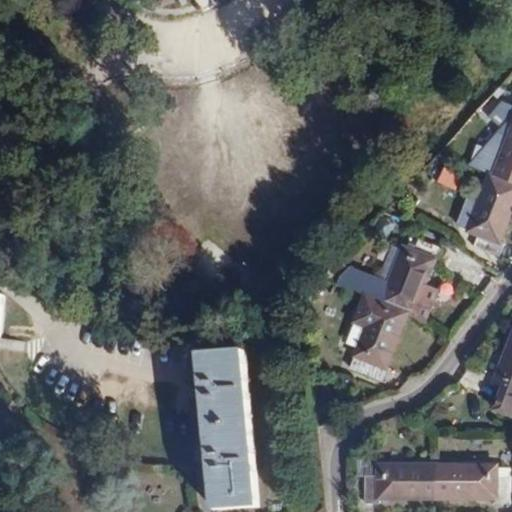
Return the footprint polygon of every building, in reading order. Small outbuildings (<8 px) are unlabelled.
[(478,170),(493,176),(511,184),(511,102),(506,100),(497,124),(478,170)] [(511,218),(511,184),(493,176),(482,203),(470,198),(459,225),(471,230),(471,232),(483,237),(501,245),(511,218)] [(501,245),(483,237),(479,248),(503,257),(507,247),(501,245)] [(417,251),(407,247),(405,250),(391,283),(386,280),(353,265),(342,273),(339,284),(379,300),(410,312),(415,314),(425,323),(440,289),(427,284),(436,261),(441,262),(446,249),(422,239),(417,251)] [(11,297),(0,295),(0,338),(8,339),(11,297)] [(410,312),(379,300),(357,356),(368,360),(387,368),(410,312)] [(511,341),(495,382),(505,386),(496,410),(511,416),(511,341)] [(248,355),(203,358),(206,408),(212,479),(213,511),(237,511),(260,510),(248,355)] [(392,370),(387,368),(368,360),(364,371),(387,381),(392,370)] [(376,476),(376,499),(436,499),(437,464),(376,463),(376,476)] [(496,465),(437,464),(436,499),(496,499),(496,477),(496,465)] [(376,501),(376,499),(376,476),(365,476),(365,501),(376,501)] [(496,502),(509,502),(509,477),(496,477),(496,499),(496,502)]
